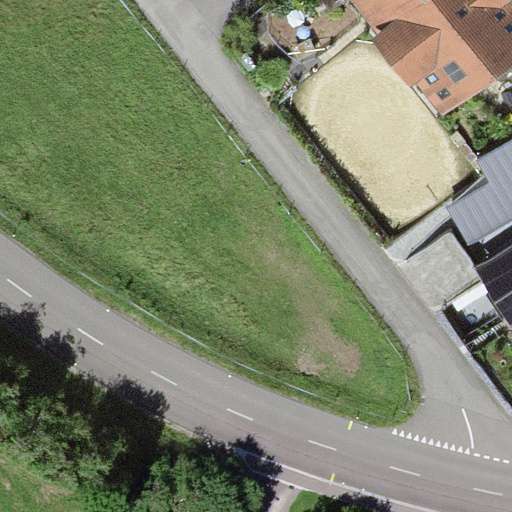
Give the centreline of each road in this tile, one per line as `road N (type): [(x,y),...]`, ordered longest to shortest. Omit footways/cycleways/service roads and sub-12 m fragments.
road 1 (residential): [(468,484),(475,451),(453,378),(161,0)]
road 2 (tertiary): [(468,484),(301,435),(144,368)]
road 3 (tertiary): [(0,274),(144,368)]
